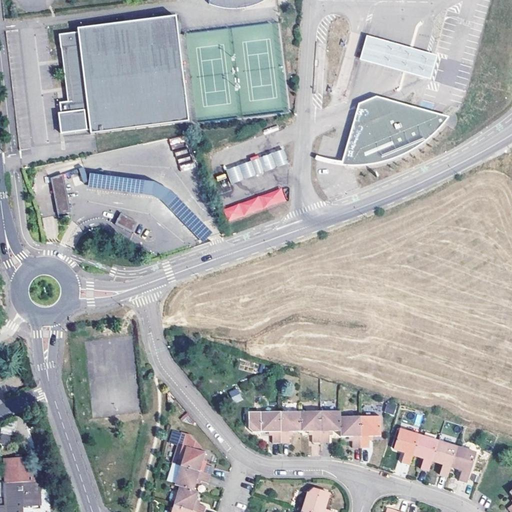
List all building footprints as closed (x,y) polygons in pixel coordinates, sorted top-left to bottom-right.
[(210,0),(211,5),(219,7),(224,8),(235,9),(246,8),(257,5),(268,0),(210,0)] [(190,125),(178,20),(80,31),(80,36),(60,38),(68,105),(60,106),(61,116),(59,117),(61,137),(92,134),(92,137),(190,125)] [(405,73),(466,91),(473,67),(413,49),(366,36),(359,60),(405,73)] [(377,97),(359,104),(346,148),(346,152),(349,153),(362,116),(363,113),(365,111),(379,106),(385,112),(390,110),(391,108),(437,121),(439,115),(377,97)] [(437,121),(391,108),(390,110),(385,112),(379,106),(365,111),(363,113),(362,116),(349,153),(346,152),(342,166),(355,167),(373,166),(389,162),(407,154),(419,147),(429,140),(436,133),(444,125),(445,124),(445,123),(445,122),(446,121),(445,120),(445,119),(445,118),(444,118),(444,117),(443,116),(439,115),(437,121)] [(282,153),(224,174),(229,188),(287,167),(282,153)] [(179,159),(181,170),(191,168),(190,157),(179,159)] [(89,172),(87,187),(152,195),(161,199),(203,242),(212,231),(171,189),(153,181),(89,172)] [(61,175),(49,178),(55,211),(67,209),(61,175)] [(228,221),(286,202),(282,188),(223,208),(228,221)] [(126,216),(120,213),(114,224),(129,233),(135,223),(125,217),(126,216)] [(239,388),(230,391),(233,403),(242,401),(239,388)] [(400,403),(392,401),(390,410),(397,412),(400,403)] [(302,412),(302,432),(313,432),(314,442),(322,442),(321,411),(302,412)] [(321,411),(322,442),(330,442),(330,431),(342,431),(342,417),(342,411),(321,411)] [(282,413),(282,443),(291,442),(291,432),(302,432),(302,412),(282,413)] [(254,432),(262,432),(273,432),(274,443),(282,443),(282,413),(261,413),(249,413),(250,429),(254,432)] [(188,414),(180,418),(183,424),(191,420),(188,414)] [(342,431),(342,437),(354,437),(354,448),(363,447),(362,417),(342,417),(342,431)] [(362,417),(363,447),(371,447),(371,436),(382,436),(382,417),(362,417)] [(1,427),(0,434),(0,442),(8,444),(11,429),(1,427)] [(415,454),(422,434),(402,428),(396,447),(406,450),(403,460),(412,463),(415,454)] [(187,446),(200,450),(202,447),(191,434),(182,431),(172,463),(181,465),(187,446)] [(422,434),(415,454),(425,457),(422,467),(431,469),(434,460),(440,440),(422,434)] [(453,466),(460,446),(440,440),(434,460),(444,463),(441,473),(450,475),(453,466)] [(187,446),(181,465),(211,475),(213,467),(202,464),(206,452),(200,450),(187,446)] [(460,446),(453,466),(464,469),(461,479),(470,481),(479,453),(460,446)] [(21,511),(21,506),(39,505),(38,476),(32,472),(28,472),(28,458),(6,458),(8,506),(2,507),(2,511),(21,511)] [(208,483),(211,475),(181,465),(174,484),(179,486),(194,490),(197,480),(208,483)] [(195,503),(198,492),(194,490),(179,486),(173,506),(193,511),(203,511),(205,507),(195,503)] [(309,493),(308,493),(302,511),(330,511),(323,510),(327,499),(326,499),(327,493),(314,489),(309,493)]
